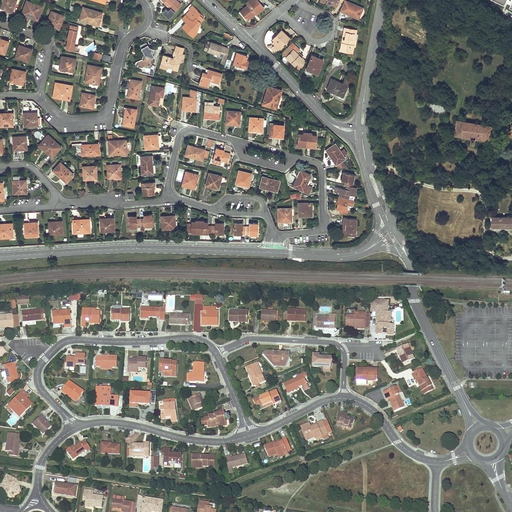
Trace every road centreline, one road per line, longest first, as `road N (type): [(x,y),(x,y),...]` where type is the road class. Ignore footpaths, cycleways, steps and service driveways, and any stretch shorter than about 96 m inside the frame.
road 1 (tertiary): [(0,256),(125,248),(270,253)]
road 2 (residential): [(139,0),(148,18),(121,47),(107,113),(63,119),(40,95)]
road 3 (unknown): [(370,162),(428,188),(478,193),(486,246),(511,262)]
road 4 (residential): [(343,398),(344,354),(336,343),(250,338),(215,351)]
road 5 (residential): [(51,352),(70,339),(186,337),(215,351)]
road 6 (residential): [(244,437),(195,440),(110,421),(79,426)]
road 7 (secondary): [(410,267),(415,303),(467,408)]
road 8 (residential): [(168,197),(183,130),(235,140)]
